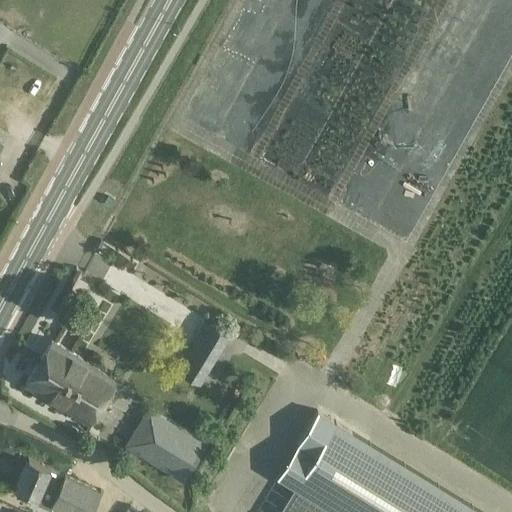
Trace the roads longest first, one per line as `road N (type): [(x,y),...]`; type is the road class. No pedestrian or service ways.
road 1 (primary): [(0,312),(169,0)]
road 2 (unclassified): [(166,511),(80,452),(0,412)]
